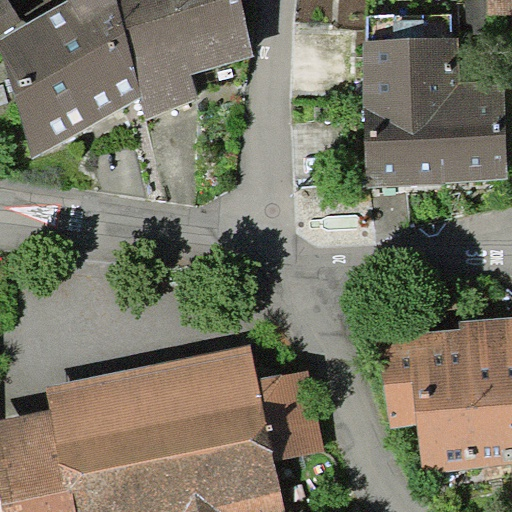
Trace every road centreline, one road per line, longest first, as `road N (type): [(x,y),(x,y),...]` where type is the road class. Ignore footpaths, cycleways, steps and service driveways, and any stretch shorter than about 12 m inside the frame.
road 1 (residential): [(268,255),(308,314),(374,481),(398,511)]
road 2 (residential): [(0,219),(268,255)]
road 3 (residential): [(272,0),(268,255)]
road 4 (residential): [(268,255),(410,251),(462,240)]
